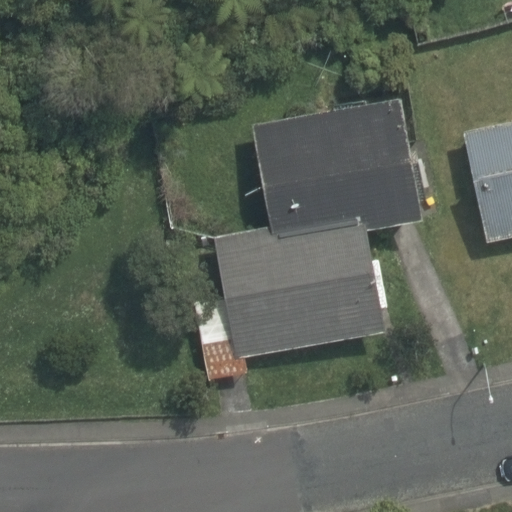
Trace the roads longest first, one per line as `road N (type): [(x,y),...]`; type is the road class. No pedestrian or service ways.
road 1 (residential): [(265,488),(79,478),(0,489)]
road 2 (residential): [(265,488),(511,437)]
